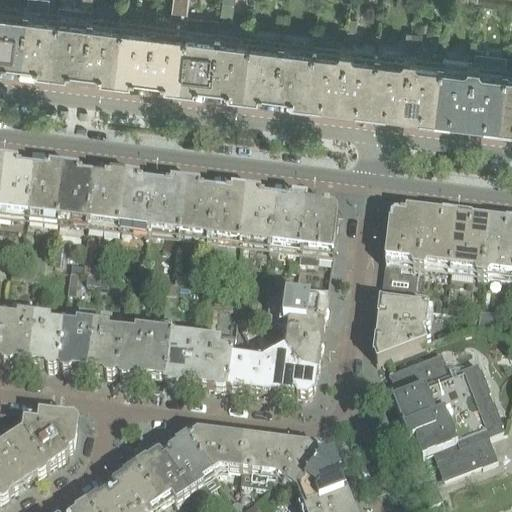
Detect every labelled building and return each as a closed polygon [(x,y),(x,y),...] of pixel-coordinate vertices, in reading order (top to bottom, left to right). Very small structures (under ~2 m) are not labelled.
[(53,67),(60,10),(0,2),(0,60),(3,61),(4,56),(9,57),(9,55),(15,56),(15,57),(17,57),(26,58),(26,57),(32,58),(32,60),(37,61),(36,65),(53,67)] [(244,90),(250,33),(225,30),(228,8),(217,6),(214,23),(223,24),(222,30),(187,26),(180,82),(195,84),(195,80),(200,80),(200,79),(206,79),(206,80),(217,82),(217,81),(223,82),(223,83),(228,84),(228,88),(244,90)] [(116,74),(123,18),(60,10),(53,67),(67,69),(67,64),(72,65),(73,63),(79,64),(79,65),(90,66),(90,65),(96,66),(96,68),(101,68),(100,73),(116,74)] [(283,29),(283,16),(276,16),(275,29),(283,29)] [(369,106),(376,49),(353,46),(357,19),(347,17),(344,41),(339,40),(335,44),(313,41),(306,98),(321,100),(322,95),(357,99),(356,104),(369,106)] [(180,82),(187,26),(123,18),(116,74),(131,76),(131,72),(136,73),(136,71),(142,72),(154,74),(154,73),(160,74),(159,75),(165,76),(164,80),(180,82)] [(433,113),(440,57),(420,54),(421,34),(407,32),(405,49),(402,48),(400,52),(376,49),(369,106),(385,108),(386,103),(421,107),(420,112),(433,113)] [(306,98),(313,41),(250,33),(244,90),(260,92),(261,88),(265,88),(266,86),(272,87),(272,88),(279,89),(281,89),(287,89),(287,91),(292,92),(291,96),(306,98)] [(497,121),(504,65),(480,61),(480,58),(482,42),(471,40),(469,56),(466,56),(464,59),(440,57),(433,113),(449,116),(450,111),(485,115),(484,120),(497,121)] [(511,65),(504,65),(497,121),(511,123),(511,65)] [(0,222),(56,229),(62,177),(50,176),(49,180),(44,179),(44,181),(38,180),(38,179),(30,178),(30,179),(24,179),(24,177),(19,176),(19,172),(2,170),(0,187),(0,222)] [(118,236),(124,185),(110,183),(110,188),(105,187),(104,189),(98,188),(99,187),(90,186),(90,187),(84,186),(85,184),(79,184),(80,179),(62,177),(56,229),(118,236)] [(178,244),(185,192),(171,191),(171,195),(165,194),(165,196),(159,195),(151,194),(145,194),(145,192),(140,191),(140,187),(124,185),(118,236),(178,244)] [(238,251),(244,200),(232,198),(231,202),(226,202),(226,204),(220,203),(220,202),(212,201),(212,202),(206,201),(206,199),(201,199),(201,194),(185,192),(178,244),(238,251)] [(300,259),(306,207),(292,206),(292,210),(286,209),(286,211),(280,210),(280,209),(272,208),(272,209),(266,209),(266,207),(261,206),(262,202),(244,200),(238,251),(300,259)] [(336,240),(338,231),(339,220),(335,215),(307,212),(308,207),(306,207),(300,259),(299,266),(317,268),(317,265),(333,267),(333,263),(334,263),(334,261),(336,245),(336,243),(336,240)] [(451,281),(458,226),(443,224),(442,229),(406,224),(400,223),(400,224),(396,224),(392,227),(392,231),(390,231),(382,298),(408,302),(407,314),(415,315),(416,300),(418,283),(424,284),(425,281),(428,279),(451,281)] [(511,289),(511,232),(507,232),(506,237),(471,232),(472,227),(458,226),(451,281),(474,284),(477,288),(476,290),(488,291),(488,289),(492,287),(511,289)] [(92,269),(95,248),(87,248),(85,256),(83,268),(92,269)] [(50,276),(52,264),(40,263),(38,274),(50,276)] [(103,273),(102,282),(108,283),(112,284),(113,274),(103,273)] [(45,315),(49,291),(57,292),(59,277),(50,276),(38,274),(31,314),(45,315)] [(203,294),(203,286),(204,282),(174,279),(173,291),(178,292),(180,292),(190,293),(203,294)] [(71,280),(70,290),(78,291),(79,281),(71,280)] [(100,282),(98,291),(106,292),(108,283),(102,282),(100,282)] [(217,296),(217,288),(203,286),(203,294),(217,296)] [(177,305),(178,292),(173,291),(159,289),(157,303),(177,305)] [(263,302),(265,291),(255,290),(254,301),(263,302)] [(294,306),(295,295),(266,292),(265,291),(263,302),(294,306)] [(180,292),(179,300),(189,301),(190,293),(180,292)] [(301,307),(303,296),(295,295),(294,306),(301,307)] [(326,310),(328,298),(303,295),(303,296),(301,307),(326,310)] [(407,314),(408,302),(382,298),(381,311),(407,314)] [(319,381),(325,334),(328,310),(326,310),(301,307),(294,306),(263,302),(254,301),(240,299),(239,308),(238,324),(267,327),(268,327),(278,328),(290,330),(287,353),(283,356),(299,371),(298,380),(317,382),(319,381)] [(213,300),(211,315),(229,317),(234,308),(220,301),(213,300)] [(416,300),(415,315),(425,316),(427,302),(416,300)] [(479,323),(480,309),(467,308),(467,314),(461,313),(460,320),(479,323)] [(427,351),(422,339),(427,337),(429,316),(425,316),(415,315),(407,314),(381,311),(379,326),(380,326),(381,330),(379,346),(377,349),(376,349),(374,365),(375,365),(376,371),(377,371),(427,351)] [(165,312),(163,325),(174,326),(175,313),(165,312)] [(480,318),(478,334),(502,337),(504,321),(480,318)] [(59,375),(64,328),(51,327),(51,323),(20,319),(19,323),(5,321),(0,363),(0,367),(2,368),(4,371),(10,372),(13,369),(45,373),(48,377),(54,377),(57,375),(59,375)] [(167,388),(172,340),(174,326),(163,325),(155,324),(153,335),(138,333),(137,337),(123,335),(118,382),(119,382),(121,386),(128,386),(131,384),(166,388),(167,388)] [(118,382),(123,335),(110,334),(111,332),(110,330),(79,327),(78,330),(64,328),(59,375),(60,375),(63,379),(69,379),(72,376),(74,377),(104,380),(106,384),(113,385),(116,382),(118,382)] [(450,343),(447,335),(437,338),(440,347),(450,343)] [(228,399),(231,364),(233,364),(233,352),(222,350),(222,347),(222,346),(172,340),(167,388),(166,388),(165,391),(193,394),(194,393),(200,394),(201,395),(228,399)] [(504,440),(478,372),(448,384),(441,363),(432,367),(427,354),(391,368),(395,381),(391,382),(399,403),(394,405),(404,433),(410,431),(423,464),(434,460),(445,487),(482,472),(482,475),(498,469),(489,446),(504,440)] [(317,382),(298,380),(299,371),(283,356),(262,367),(233,364),(231,364),(228,399),(269,404),(271,402),(303,407),(315,398),(317,382)] [(74,455),(77,433),(72,428),(22,422),(20,432),(25,433),(23,443),(47,478),(66,466),(67,464),(67,461),(67,460),(69,459),(74,455)] [(47,478),(23,443),(0,458),(0,509),(18,497),(20,495),(20,493),(19,493),(23,490),(25,491),(27,491),(47,478)] [(242,482),(246,449),(198,444),(191,449),(215,484),(221,480),(242,482)] [(215,484),(191,449),(190,448),(189,448),(188,449),(184,449),(180,452),(179,455),(169,462),(167,464),(168,466),(163,469),(161,466),(159,465),(157,465),(147,472),(144,471),(139,475),(137,478),(136,478),(160,511),(165,511),(174,507),(177,511),(179,511),(205,496),(203,492),(215,484)] [(326,468),(319,463),(320,458),(246,449),(242,482),(278,487),(296,501),(326,468)] [(349,511),(333,469),(329,471),(326,468),(296,501),(300,511),(349,511)] [(160,511),(136,478),(136,479),(135,480),(132,479),(127,482),(127,486),(116,493),(115,494),(115,496),(118,499),(115,501),(113,502),(112,501),(110,502),(99,509),(96,508),(91,511),(90,511),(160,511)] [(435,489),(421,494),(428,511),(442,507),(435,489)] [(267,511),(270,511),(264,502),(256,507),(255,509),(257,511),(267,511)] [(233,511),(239,511),(240,506),(237,503),(234,503),(230,505),(230,506),(233,511)]
